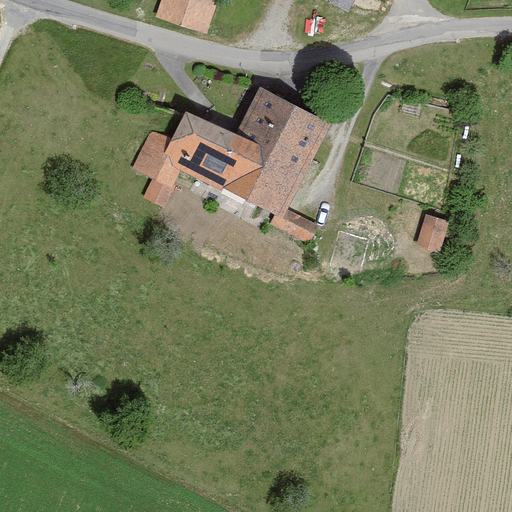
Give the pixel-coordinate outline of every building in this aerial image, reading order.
[(160,0),(155,15),(206,31),(216,0),(160,0)] [(318,0),(341,13),(348,0),(318,0)] [(231,140),(178,116),(149,176),(148,183),(173,194),(181,175),(280,220),(324,124),(253,92),(231,140)] [(149,176),(165,139),(147,132),(132,168),(149,176)] [(447,223),(424,216),(414,248),(437,254),(447,223)]
